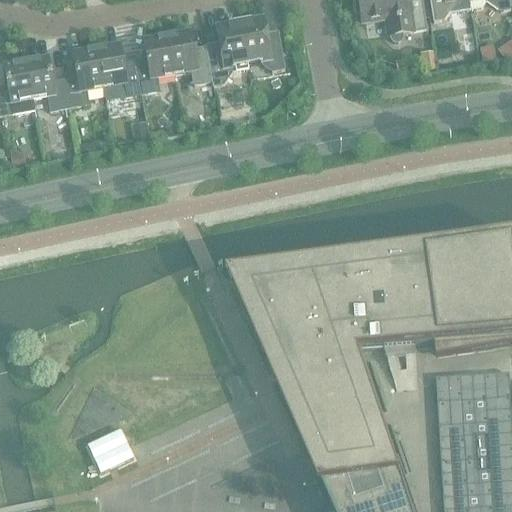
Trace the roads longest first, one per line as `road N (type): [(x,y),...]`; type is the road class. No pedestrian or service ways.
road 1 (secondary): [(0,222),(336,150)]
road 2 (secondary): [(333,129),(0,205)]
road 3 (residential): [(0,17),(59,26),(194,0)]
road 4 (secondary): [(511,98),(333,129)]
road 5 (secondary): [(336,150),(511,117)]
road 6 (unclassified): [(333,129),(311,0)]
